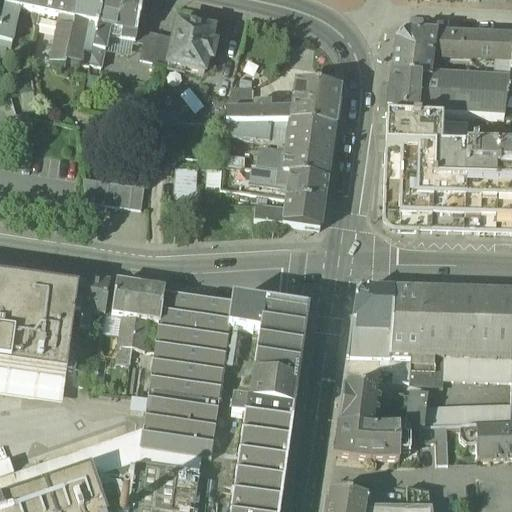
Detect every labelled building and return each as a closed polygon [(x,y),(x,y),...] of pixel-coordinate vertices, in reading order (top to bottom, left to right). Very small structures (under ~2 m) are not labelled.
[(15,12),(37,17),(41,0),(5,0),(4,10),(0,26),(0,49),(6,51),(11,52),(18,18),(14,17),(15,12)] [(41,0),(37,17),(59,22),(49,69),(66,72),(65,68),(74,25),(79,0),(41,0)] [(79,0),(74,25),(65,68),(79,69),(87,28),(97,31),(98,31),(104,0),(79,0)] [(89,70),(100,72),(104,55),(104,56),(109,33),(122,36),(120,44),(135,46),(137,35),(142,2),(130,0),(104,0),(98,31),(97,31),(89,70)] [(211,41),(213,33),(212,33),(211,30),(209,28),(199,26),(196,27),(194,29),(176,25),(172,43),(166,69),(167,69),(203,77),(205,68),(215,70),(221,43),(211,41)] [(139,63),(166,69),(172,43),(144,36),(142,47),(139,63)] [(428,83),(429,80),(431,63),(435,38),(405,37),(395,45),(391,78),(428,83)] [(511,41),(435,38),(431,63),(465,64),(464,80),(463,83),(509,85),(510,75),(511,59),(511,41)] [(391,78),(386,115),(416,117),(504,123),(507,97),(509,85),(463,83),(429,80),(428,83),(391,78)] [(291,114),(289,127),(333,133),(339,94),(294,88),(291,114)] [(227,113),(250,113),(251,92),(232,93),(227,113)] [(267,127),(289,127),(291,114),(270,114),(270,108),(254,108),(254,114),(226,114),(224,128),(267,127)] [(385,125),(389,125),(416,127),(416,117),(386,115),(385,125)] [(142,129),(148,129),(157,129),(158,117),(142,117),(142,129)] [(382,234),(478,237),(481,157),(466,157),(466,130),(416,127),(389,125),(388,154),(384,154),(382,234)] [(223,143),(266,147),(267,127),(224,128),(223,143)] [(289,127),(287,141),(331,147),(333,133),(289,127)] [(326,185),(331,147),(287,141),(284,168),(282,179),(289,180),(326,185)] [(148,173),(169,173),(169,144),(148,144),(148,157),(148,167),(148,168),(148,173)] [(478,237),(493,238),(496,158),(481,157),(478,237)] [(511,158),(496,158),(493,238),(511,238),(511,158)] [(251,175),(255,175),(255,169),(243,167),(244,164),(222,161),(222,170),(251,175)] [(255,169),(255,175),(282,179),(284,168),(256,164),(255,169)] [(173,206),(199,207),(199,197),(195,197),(196,174),(174,173),(173,206)] [(289,180),(282,179),(255,175),(251,175),(249,187),(287,192),(289,180)] [(326,185),(289,180),(287,192),(285,204),(322,209),(326,185)] [(87,208),(93,209),(96,187),(84,185),(87,208)] [(108,189),(96,187),(93,209),(105,211),(108,189)] [(120,190),(108,189),(105,211),(117,213),(120,190)] [(132,192),(120,190),(117,213),(128,214),(132,192)] [(143,194),(132,192),(128,214),(140,216),(143,194)] [(318,233),(322,209),(285,204),(284,214),(257,211),(255,225),(318,233)] [(65,382),(74,315),(77,296),(0,284),(0,401),(61,411),(65,382)] [(79,316),(104,320),(109,288),(81,284),(80,296),(79,316)] [(110,321),(122,323),(135,325),(140,293),(115,289),(110,321)] [(140,293),(135,325),(147,327),(157,328),(158,329),(163,297),(140,293)] [(347,362),(388,363),(391,296),(362,295),(355,301),(353,324),(351,323),(346,362),(347,362)] [(388,363),(390,363),(430,364),(511,367),(511,356),(511,346),(511,299),(391,296),(388,363)] [(229,334),(259,338),(262,312),(163,297),(158,329),(157,328),(146,406),(144,420),(142,435),(140,454),(200,464),(209,465),(229,334)] [(243,422),(230,511),(279,511),(307,319),(262,312),(259,338),(249,407),(245,406),(243,422)] [(130,363),(135,325),(122,323),(116,361),(130,363)] [(141,365),(147,327),(135,325),(130,363),(141,365)] [(428,385),(430,364),(390,363),(389,375),(392,375),(392,386),(428,390),(428,385)] [(428,385),(510,388),(511,367),(430,364),(428,385)] [(78,383),(79,392),(94,390),(90,376),(85,377),(86,382),(78,383)] [(375,430),(377,412),(379,396),(343,392),(338,431),(374,436),(381,435),(381,431),(375,430)] [(392,398),(379,396),(377,412),(390,413),(392,398)] [(408,434),(418,434),(422,434),(424,414),(426,402),(409,400),(405,434),(408,434)] [(144,420),(146,406),(130,404),(128,418),(144,420)] [(230,420),(243,422),(245,406),(232,404),(230,420)] [(424,414),(422,434),(446,433),(459,433),(475,432),(509,431),(509,430),(509,412),(424,414)] [(475,450),(476,465),(511,463),(511,429),(509,430),(509,431),(475,432),(475,450)] [(398,435),(381,435),(374,436),(338,431),(334,461),(370,465),(398,465),(398,459),(398,435)] [(465,450),(475,450),(475,432),(459,433),(459,444),(465,450)] [(446,433),(422,434),(418,434),(418,449),(434,449),(434,447),(446,446),(446,433)] [(405,434),(398,435),(398,459),(408,459),(408,434),(405,434)] [(8,465),(0,467),(0,506),(43,492),(89,476),(93,487),(136,473),(197,481),(200,464),(140,454),(142,435),(13,480),(8,465)] [(434,449),(435,471),(447,470),(446,446),(434,447),(434,449)] [(136,473),(93,487),(101,511),(193,511),(197,481),(136,473)] [(49,511),(101,511),(93,487),(89,476),(43,492),(49,511)] [(0,511),(49,511),(43,492),(0,506),(0,511)] [(405,511),(430,511),(428,497),(406,492),(405,511)] [(364,511),(366,502),(329,497),(327,511),(364,511)]
